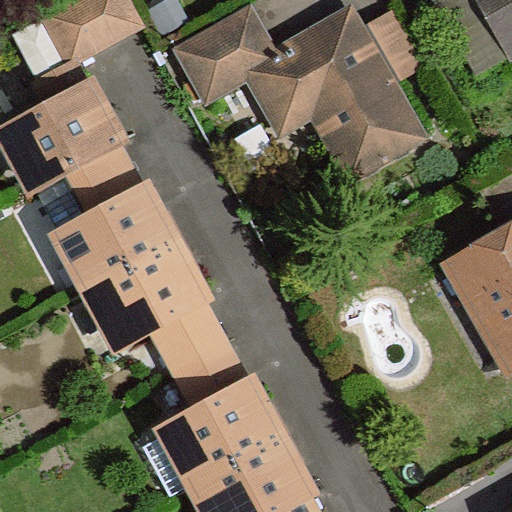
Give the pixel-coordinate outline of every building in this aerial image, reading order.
[(72,68),(77,65),(145,29),(129,0),(77,0),(46,17),(72,68)] [(511,0),(482,0),(511,52),(511,0)] [(395,10),(360,29),(392,84),(427,65),(395,10)] [(266,40),(251,13),(181,52),(196,79),(266,40)] [(360,29),(352,15),(277,58),(250,73),(275,119),(308,102),(351,179),(422,138),(392,84),(360,29)] [(277,58),(266,40),(196,79),(206,97),(250,73),(277,58)] [(37,190),(71,171),(119,145),(77,65),(72,68),(38,86),(51,111),(7,134),(37,190)] [(146,193),(119,145),(71,171),(97,219),(146,193)] [(62,238),(97,219),(71,171),(37,190),(62,238)] [(97,290),(175,248),(146,193),(97,219),(62,238),(92,292),(97,290)] [(511,233),(506,237),(463,261),(481,295),(474,300),(511,363),(511,233)] [(205,302),(175,248),(97,290),(126,344),(152,330),(205,302)] [(251,387),(205,302),(152,330),(175,373),(197,415),(251,387)] [(201,484),(280,440),(251,387),(197,415),(172,429),(201,484)] [(318,511),(280,440),(201,484),(197,486),(211,511),(318,511)]
